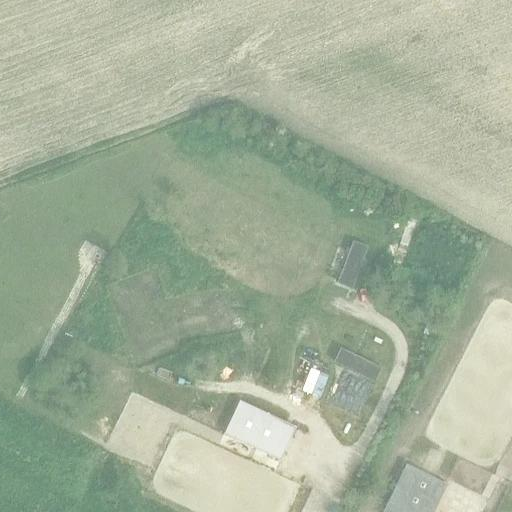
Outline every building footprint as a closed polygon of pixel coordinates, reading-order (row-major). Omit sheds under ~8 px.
[(365,241),(348,233),(329,271),(346,279),(365,241)] [(156,304),(147,283),(112,296),(124,329),(129,328),(140,356),(171,347),(168,339),(228,328),(256,325),(250,271),(220,274),(223,293),(156,304)] [(384,361),(344,344),(335,366),(375,383),(384,361)] [(223,433),(280,460),(295,426),(239,400),(223,433)] [(438,511),(452,477),(402,459),(382,511),(438,511)]
